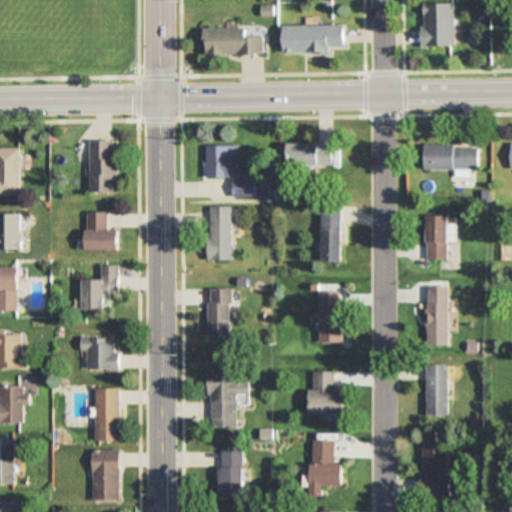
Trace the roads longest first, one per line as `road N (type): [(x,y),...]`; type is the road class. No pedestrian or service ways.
road 1 (tertiary): [(511,86),(0,99)]
road 2 (tertiary): [(157,511),(155,0)]
road 3 (residential): [(379,0),(380,511)]
